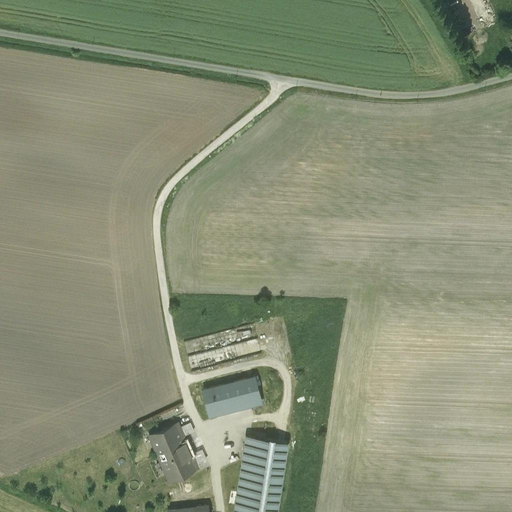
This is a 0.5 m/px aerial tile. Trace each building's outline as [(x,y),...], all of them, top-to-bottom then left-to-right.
[(490,27),(477,0),(468,0),(482,30),(490,27)] [(257,339),(189,354),(191,365),(260,351),(257,339)] [(253,375),(201,388),(209,417),(260,404),(253,375)] [(176,423),(148,436),(169,480),(196,467),(176,423)] [(277,511),(287,440),(245,434),(234,511),(277,511)]
